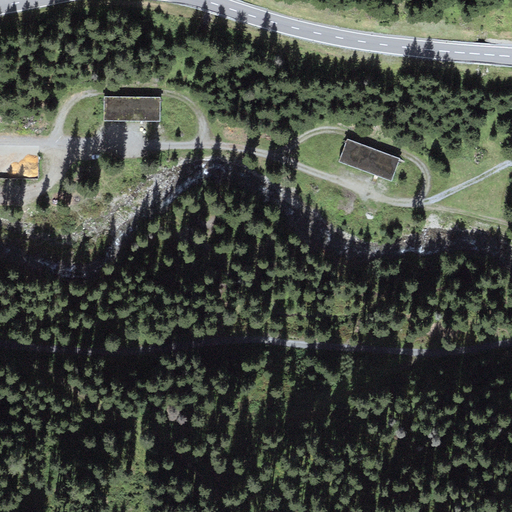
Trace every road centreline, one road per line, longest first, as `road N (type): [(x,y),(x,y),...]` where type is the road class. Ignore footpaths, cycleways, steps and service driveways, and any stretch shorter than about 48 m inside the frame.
road 1 (track): [(0,141),(203,144),(272,155),(422,204),(511,164)]
road 2 (track): [(511,342),(428,353),(226,339),(135,352),(0,345)]
road 3 (primary): [(511,56),(332,36),(203,0)]
road 4 (track): [(53,141),(57,116),(74,98),(116,89),(183,99),(197,112),(203,144)]
road 5 (track): [(272,155),(308,133),(353,134),(425,168),(422,204)]
